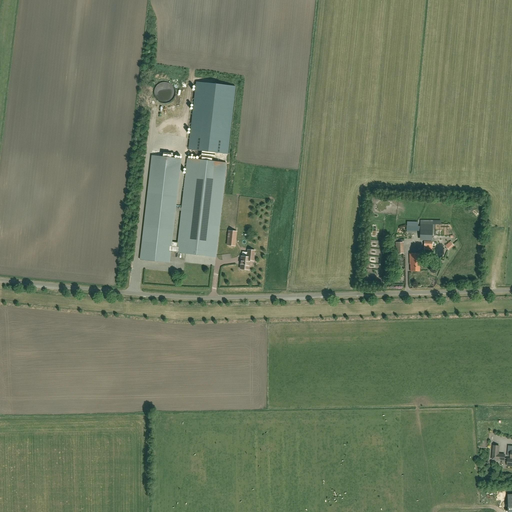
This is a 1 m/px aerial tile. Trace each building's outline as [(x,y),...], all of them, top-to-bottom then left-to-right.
[(176,252),(176,253),(216,257),(226,163),(211,162),(212,157),(214,157),(215,153),(227,154),(235,87),(196,82),(188,150),(206,152),(206,156),(205,161),(187,159),(177,246),(171,245),(181,159),(173,158),(174,154),(170,153),(170,158),(152,156),(140,260),(169,263),(171,251),(176,252)] [(420,241),(432,241),(432,224),(420,224),(420,241)] [(235,246),(237,232),(229,231),(227,245),(235,246)] [(241,257),(240,262),(240,265),(241,265),(240,269),(249,270),(250,261),(253,261),(255,251),(248,250),(247,257),(241,257)] [(420,263),(420,253),(410,254),(410,264),(411,272),(420,271),(420,263)] [(493,445),(493,449),(492,459),(508,460),(507,465),(511,465),(511,445),(508,446),(508,450),(511,450),(510,458),(508,458),(505,458),(505,454),(498,454),(499,446),(493,445)]
